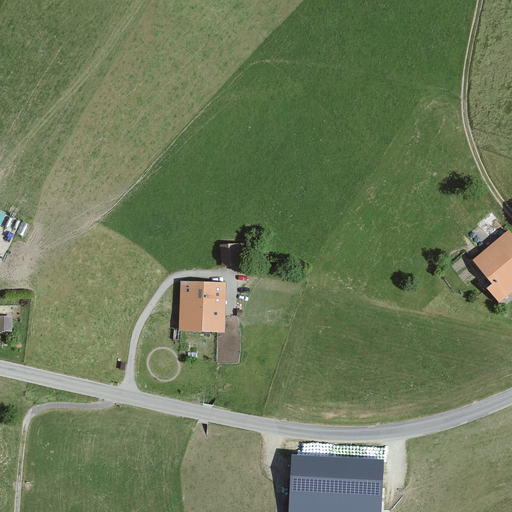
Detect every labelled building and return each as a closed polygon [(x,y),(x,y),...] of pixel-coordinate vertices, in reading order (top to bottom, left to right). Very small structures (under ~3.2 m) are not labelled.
[(504,296),(511,288),(511,245),(504,236),(474,262),(504,296)] [(239,247),(218,248),(220,267),(241,265),(239,247)] [(217,285),(180,284),(179,331),(216,332),(217,285)] [(0,329),(9,331),(11,319),(0,317),(0,329)] [(383,511),(386,457),(291,453),(288,511),(383,511)]
